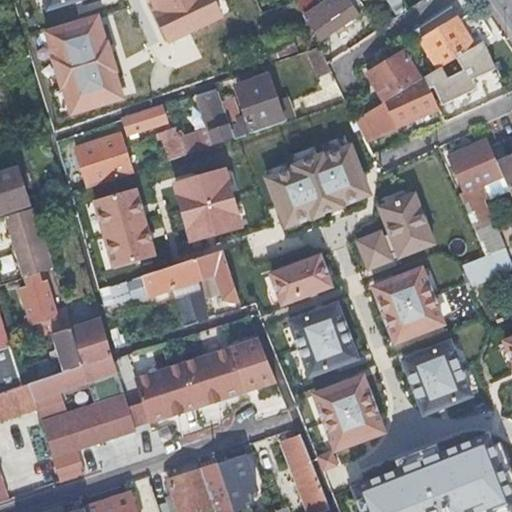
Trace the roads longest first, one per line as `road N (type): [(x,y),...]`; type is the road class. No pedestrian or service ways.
road 1 (residential): [(0,511),(291,415)]
road 2 (residential): [(443,0),(340,67)]
